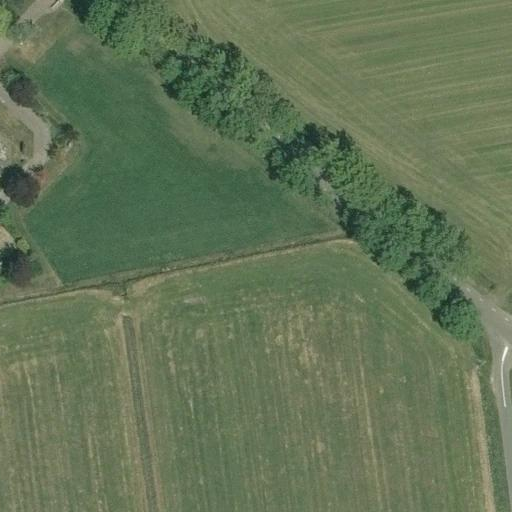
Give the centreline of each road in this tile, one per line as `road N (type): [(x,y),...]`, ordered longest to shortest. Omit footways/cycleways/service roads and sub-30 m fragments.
road 1 (tertiary): [(511,336),(104,0)]
road 2 (unclassified): [(511,466),(500,376),(511,339)]
